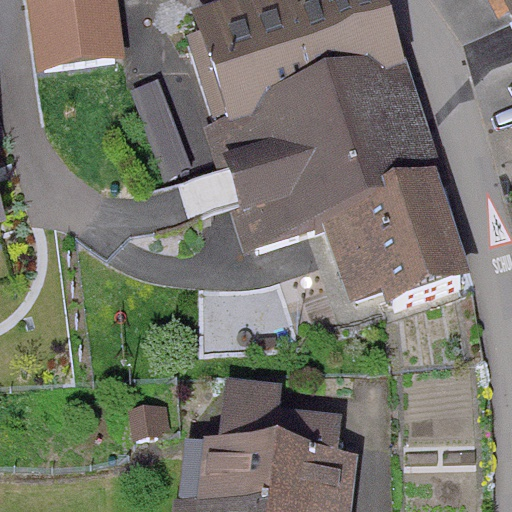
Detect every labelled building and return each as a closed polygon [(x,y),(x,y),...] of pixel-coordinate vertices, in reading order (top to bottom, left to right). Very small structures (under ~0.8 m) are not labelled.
[(117,0),(30,0),(40,68),(125,56),(117,0)] [(297,0),(219,0),(193,9),(201,30),(227,112),(231,120),(404,61),(386,0),(298,0),(297,0)] [(487,0),(497,18),(511,10),(506,0),(487,0)] [(213,116),(227,112),(201,30),(186,34),(213,116)] [(475,270),(404,61),(231,120),(207,128),(247,256),(328,229),(352,301),(382,291),(385,300),(475,270)] [(192,166),(158,81),(132,91),(166,176),(192,166)] [(0,220),(8,219),(0,190),(0,220)] [(228,377),(220,437),(338,451),(343,413),(280,405),(283,384),(228,377)] [(166,403),(129,410),(134,440),(171,434),(166,403)] [(220,437),(203,435),(203,439),(182,436),(172,511),(353,511),(360,454),(338,451),(220,437)]
